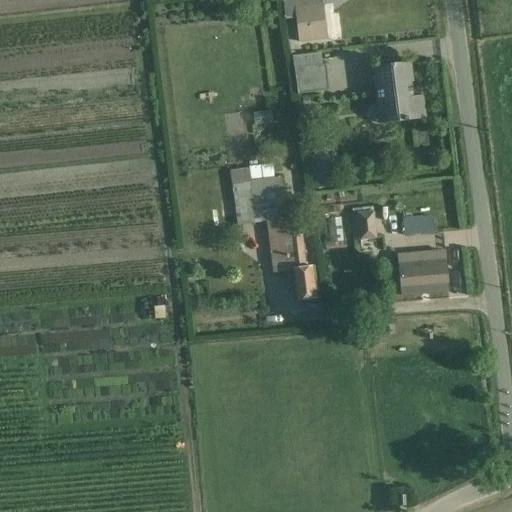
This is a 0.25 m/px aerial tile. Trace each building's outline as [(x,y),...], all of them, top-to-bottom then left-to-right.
[(284,0),(288,44),(332,40),(328,0),(284,0)] [(381,124),(425,118),(422,96),(414,97),(410,61),(374,65),(381,124)] [(337,62),(305,69),(313,105),(345,98),(337,62)] [(283,111),(269,115),(273,126),(286,122),(283,111)] [(331,177),(343,176),(343,157),(330,158),(331,177)] [(394,241),(393,216),(358,217),(359,255),(387,254),(386,241),(394,241)] [(417,218),(417,239),(449,238),(448,217),(417,218)] [(403,298),(449,294),(445,252),(398,257),(403,298)] [(297,301),(317,299),(313,264),(292,267),(297,301)] [(407,492),(408,510),(429,510),(429,491),(407,492)] [(404,495),(395,495),(394,507),(404,507),(404,495)]
